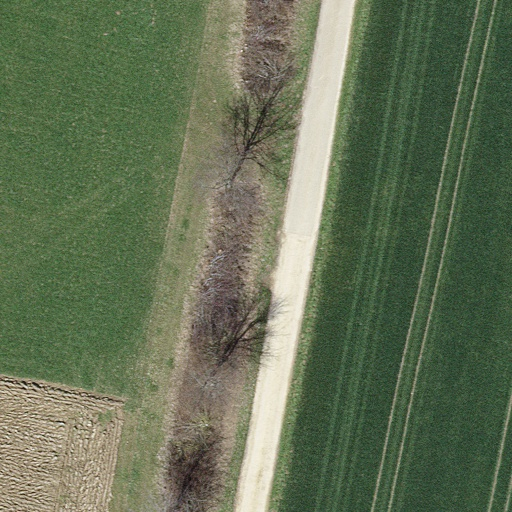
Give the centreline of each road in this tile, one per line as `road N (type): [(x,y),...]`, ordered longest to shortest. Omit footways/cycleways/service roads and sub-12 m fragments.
road 1 (track): [(224,0),(137,511)]
road 2 (track): [(341,0),(254,511)]
